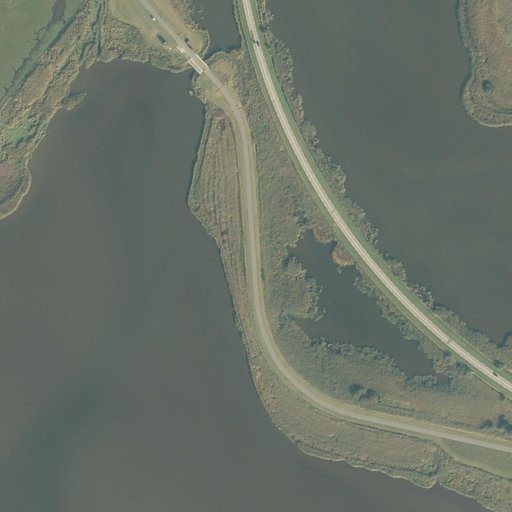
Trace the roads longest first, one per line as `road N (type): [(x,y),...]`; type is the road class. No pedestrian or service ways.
road 1 (unclassified): [(511,451),(351,414),(322,403),(285,372),(256,302),(235,109),(141,0)]
road 2 (primary): [(511,388),(418,314),(334,213),(284,122),(245,0)]
